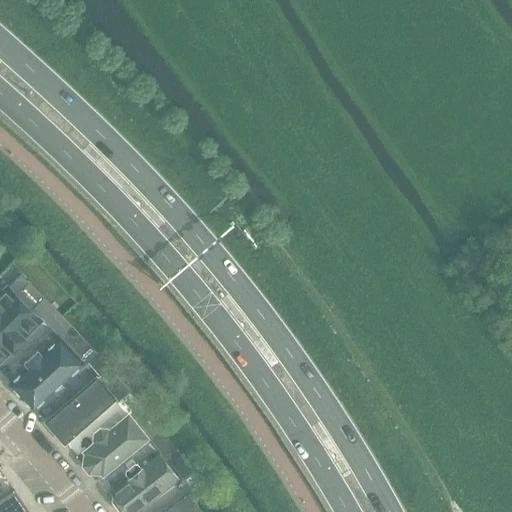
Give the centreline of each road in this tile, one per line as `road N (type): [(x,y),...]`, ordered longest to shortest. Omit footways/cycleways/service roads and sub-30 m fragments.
road 1 (primary): [(386,511),(341,433),(211,254),(0,44)]
road 2 (primary): [(0,96),(180,275),(240,350),(345,511)]
road 3 (residential): [(83,511),(0,412)]
